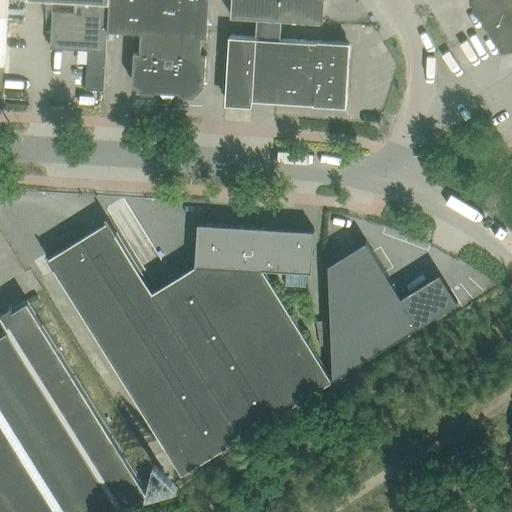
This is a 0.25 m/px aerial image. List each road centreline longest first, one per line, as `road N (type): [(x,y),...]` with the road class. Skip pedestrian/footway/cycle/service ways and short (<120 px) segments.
road 1 (unclassified): [(386,173),(0,150)]
road 2 (unclassified): [(386,173),(416,93),(416,64),(384,0)]
road 3 (unclassified): [(511,255),(447,198),(386,173)]
